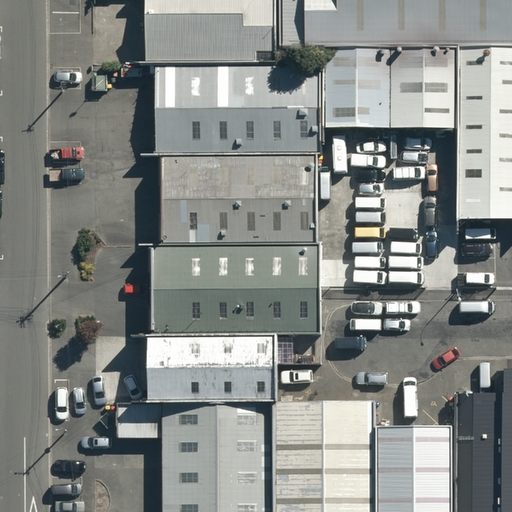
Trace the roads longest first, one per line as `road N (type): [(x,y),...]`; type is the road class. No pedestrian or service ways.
road 1 (unclassified): [(22,0),(23,335)]
road 2 (unclassified): [(23,335),(24,511)]
